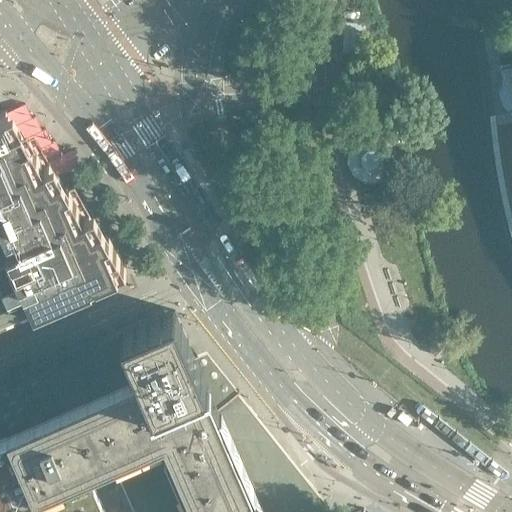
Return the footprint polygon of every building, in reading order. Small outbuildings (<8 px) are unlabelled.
[(347,24),(346,48),(358,48),(361,47),(364,44),(364,29),(362,26),(359,24),(350,24),(348,24),(347,24)] [(511,52),(511,53),(510,48),(498,50),(500,63),(502,72),(498,85),(502,99),(510,109),(511,115),(511,125),(499,129),(511,184),(511,188),(511,52)] [(348,66),(348,78),(360,79),(360,67),(348,66)] [(93,224),(86,210),(83,211),(76,198),(73,199),(66,185),(63,187),(57,174),(71,168),(65,154),(61,155),(55,140),(51,142),(45,128),(41,130),(35,116),(31,117),(25,103),(6,111),(5,110),(0,111),(0,319),(126,265),(116,247),(113,248),(106,235),(103,236),(96,222),(93,224)] [(359,145),(354,152),(357,168),(364,173),(370,174),(371,179),(377,178),(375,173),(380,171),(385,164),(386,155),(383,147),(376,142),(367,141),(359,145)] [(207,383),(195,356),(175,310),(116,335),(135,379),(148,409),(207,383)] [(7,434),(135,379),(116,335),(0,385),(0,419),(1,423),(2,423),(7,434)] [(440,349),(431,341),(426,346),(434,355),(440,349)] [(262,511),(217,407),(207,383),(148,409),(135,379),(7,434),(0,437),(0,511),(262,511)] [(321,494),(239,391),(240,391),(238,390),(217,407),(262,511),(269,511),(298,500),(299,503),(321,494)]
